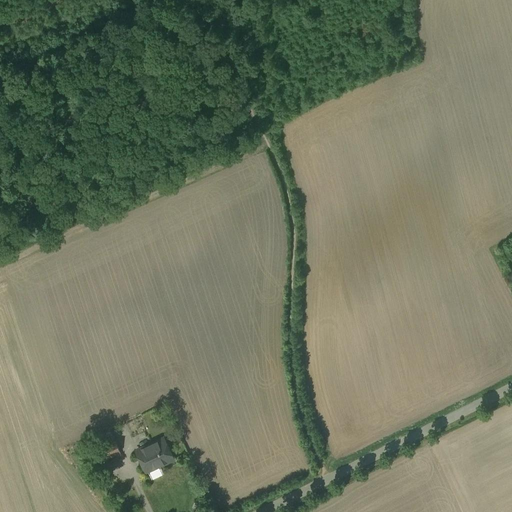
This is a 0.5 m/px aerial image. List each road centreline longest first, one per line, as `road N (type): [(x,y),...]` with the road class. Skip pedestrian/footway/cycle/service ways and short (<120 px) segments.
road 1 (unclassified): [(511,387),(263,511)]
road 2 (track): [(112,511),(36,414),(0,330)]
